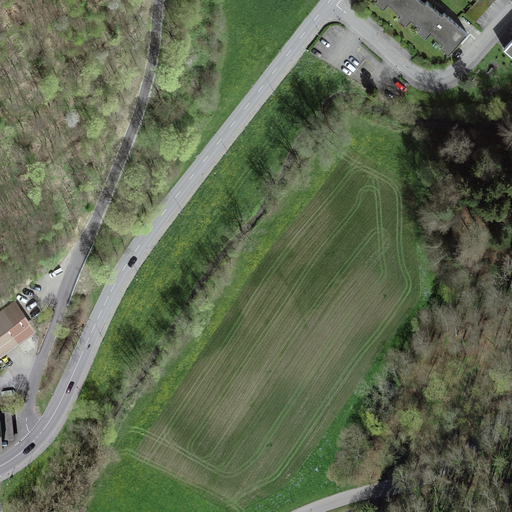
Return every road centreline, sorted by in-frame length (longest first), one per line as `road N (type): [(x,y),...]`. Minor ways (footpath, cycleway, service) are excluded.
road 1 (secondary): [(327,1),(132,254),(33,441)]
road 2 (unclassified): [(33,441),(26,414),(47,342),(143,106),(158,0)]
road 3 (residential): [(327,1),(428,78),(463,63),(511,8)]
